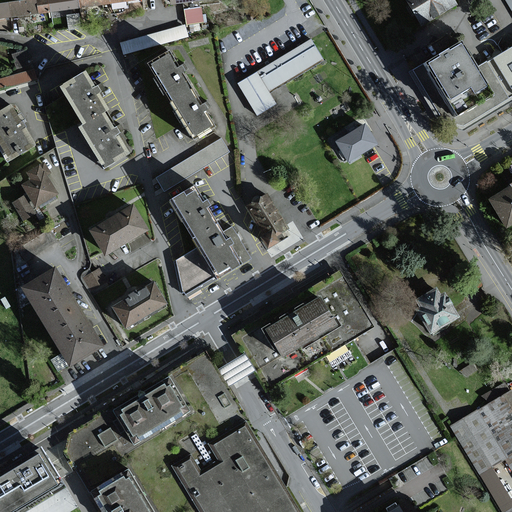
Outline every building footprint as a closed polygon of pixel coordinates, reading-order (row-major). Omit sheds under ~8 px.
[(13,15),(40,12),(38,0),(14,0),(11,1),(13,15)] [(38,0),(40,12),(81,6),(80,0),(38,0)] [(448,0),(404,0),(419,25),(452,6),(448,0)] [(511,0),(502,0),(511,15),(511,0)] [(0,17),(13,15),(11,1),(0,2),(0,17)] [(186,25),(120,41),(123,55),(136,51),(189,39),(187,30),(205,26),(200,7),(183,11),(186,25)] [(326,59),(313,37),(239,82),(258,115),(279,103),(272,91),(286,83),(326,59)] [(462,130),(508,103),(511,100),(511,90),(493,59),(487,63),(474,70),(458,43),(410,71),(414,78),(443,127),(454,129),(462,130)] [(511,47),(493,59),(511,90),(511,47)] [(170,50),(148,63),(171,101),(192,87),(170,50)] [(64,84),(69,93),(86,121),(107,109),(112,106),(103,91),(106,89),(102,82),(99,84),(90,68),(64,84)] [(0,88),(38,78),(35,69),(0,78),(0,88)] [(216,126),(192,87),(171,101),(194,139),(216,126)] [(39,142),(16,102),(0,110),(0,149),(6,161),(39,142)] [(117,125),(107,109),(86,121),(82,124),(107,166),(123,156),(132,151),(121,132),(124,130),(120,123),(117,125)] [(380,143),(368,123),(338,140),(350,160),(363,153),(374,146),(380,143)] [(222,137),(157,176),(165,191),(231,151),(222,137)] [(42,164),(27,171),(31,179),(22,183),(28,194),(12,203),(21,220),(36,213),(33,208),(58,195),(42,164)] [(183,218),(195,236),(221,220),(213,206),(217,204),(213,198),(209,200),(198,183),(172,199),(183,218)] [(511,186),(490,200),(507,227),(511,223),(511,186)] [(290,227),(269,193),(248,205),(273,246),(284,239),(280,233),(290,227)] [(137,203),(96,228),(110,252),(151,227),(137,203)] [(195,236),(201,247),(219,277),(250,258),(235,234),(231,237),(221,220),(195,236)] [(175,263),(183,294),(219,277),(201,247),(186,256),(175,263)] [(25,284),(49,325),(82,305),(58,265),(25,284)] [(301,372),(374,326),(339,269),(232,335),(267,392),(301,372)] [(98,270),(83,278),(91,293),(107,285),(98,270)] [(156,282),(114,306),(128,329),(170,304),(156,282)] [(463,316),(442,284),(413,303),(433,335),(463,316)] [(73,365),(106,345),(82,305),(49,325),(73,365)] [(139,389),(68,433),(58,439),(65,451),(103,511),(305,511),(204,349),(139,389)] [(511,389),(451,426),(481,474),(494,466),(506,459),(511,468),(511,389)] [(0,511),(17,511),(69,480),(48,444),(9,467),(0,472),(0,511)] [(511,511),(511,496),(494,466),(481,474),(502,511),(511,511)] [(408,511),(400,498),(385,508),(387,511),(408,511)]
